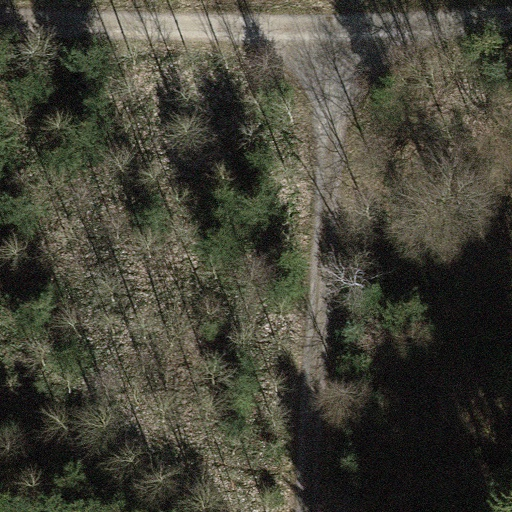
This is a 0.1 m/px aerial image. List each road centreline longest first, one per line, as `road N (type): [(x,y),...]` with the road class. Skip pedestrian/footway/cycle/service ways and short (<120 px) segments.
road 1 (track): [(511,21),(337,30),(0,17)]
road 2 (track): [(337,30),(315,511)]
